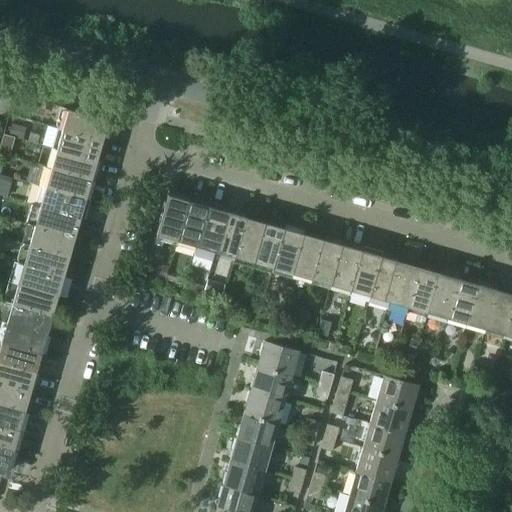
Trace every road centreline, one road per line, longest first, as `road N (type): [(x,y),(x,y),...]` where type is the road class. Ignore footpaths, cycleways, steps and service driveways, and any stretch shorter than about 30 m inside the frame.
road 1 (residential): [(511,258),(136,146)]
road 2 (residential): [(511,185),(155,79)]
road 3 (residential): [(33,511),(93,303)]
road 4 (residential): [(93,303),(136,146)]
road 5 (residential): [(155,79),(0,36)]
road 6 (residential): [(238,348),(93,303)]
